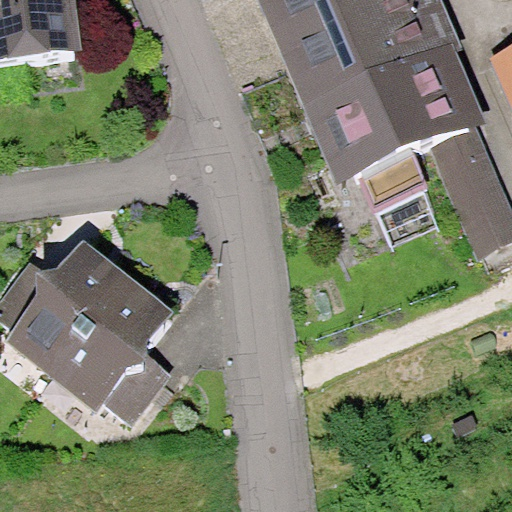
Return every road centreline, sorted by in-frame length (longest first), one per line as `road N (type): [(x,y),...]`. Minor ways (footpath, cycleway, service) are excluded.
road 1 (residential): [(225,157),(252,268),(275,511)]
road 2 (residential): [(225,157),(0,192)]
road 3 (residential): [(158,0),(225,157)]
